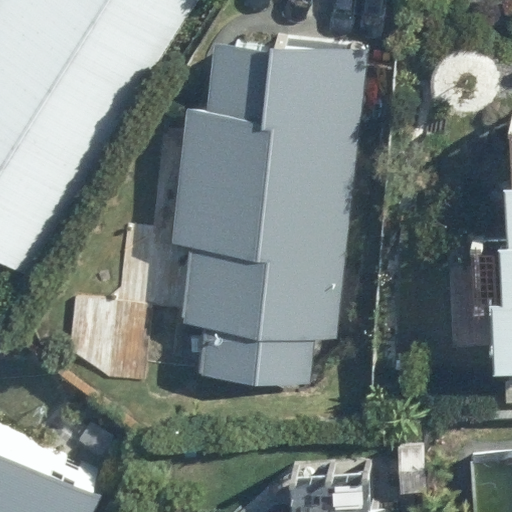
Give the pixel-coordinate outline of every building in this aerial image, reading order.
[(0,240),(25,257),(187,0),(1,0),(0,3),(0,240)] [(339,322),(365,34),(215,21),(189,306),(207,308),(202,356),(310,368),(315,320),(339,322)] [(511,334),(511,147),(500,148),(504,207),(494,209),(500,335),(511,334)] [(93,511),(107,481),(0,434),(0,511),(93,511)] [(388,511),(387,491),(280,496),(281,511),(388,511)]
